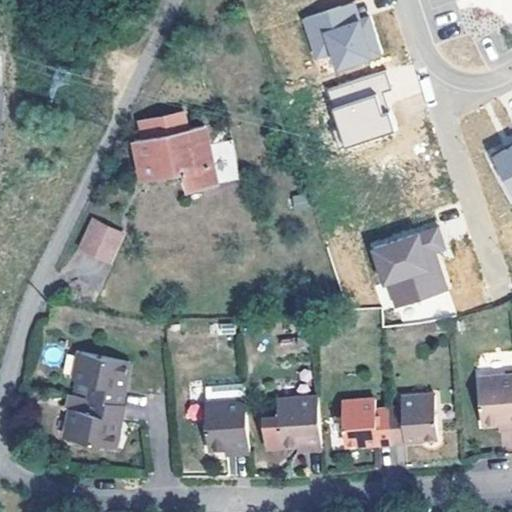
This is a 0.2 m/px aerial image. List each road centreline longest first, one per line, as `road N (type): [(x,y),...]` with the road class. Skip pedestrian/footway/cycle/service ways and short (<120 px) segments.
road 1 (residential): [(511,481),(234,497)]
road 2 (residential): [(234,497),(80,496),(0,467)]
road 3 (residential): [(413,0),(439,70),(473,80),(511,67)]
